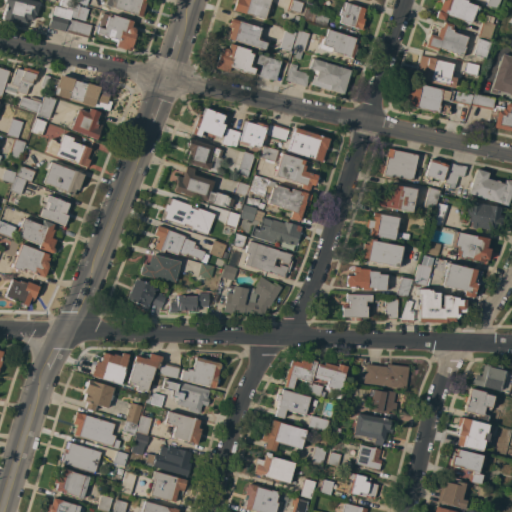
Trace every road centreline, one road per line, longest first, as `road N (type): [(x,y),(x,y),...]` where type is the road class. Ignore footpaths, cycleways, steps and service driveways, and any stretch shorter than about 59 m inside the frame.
road 1 (residential): [(405,0),(317,276),(295,329),(269,346),(217,511)]
road 2 (residential): [(511,155),(0,41)]
road 3 (residential): [(511,345),(0,329)]
road 4 (residential): [(511,277),(456,355),(406,511)]
road 5 (tertiary): [(146,127),(84,286)]
road 6 (tertiary): [(4,511),(45,379)]
